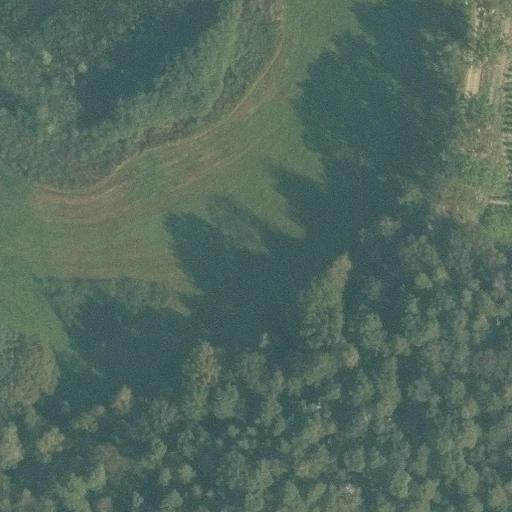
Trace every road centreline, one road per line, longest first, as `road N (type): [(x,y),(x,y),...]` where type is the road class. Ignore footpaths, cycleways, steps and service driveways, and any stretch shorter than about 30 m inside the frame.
road 1 (track): [(83,465),(291,359),(378,292),(436,223)]
road 2 (track): [(483,0),(464,137),(436,223)]
road 3 (track): [(378,292),(429,290),(500,264)]
